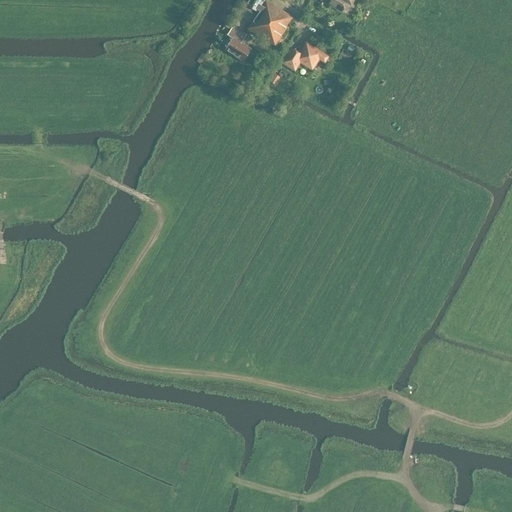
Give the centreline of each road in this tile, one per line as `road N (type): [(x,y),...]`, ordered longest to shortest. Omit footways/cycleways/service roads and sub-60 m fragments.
road 1 (track): [(511,413),(489,426),(471,425),(381,392),(338,400),(117,361),(102,344),(103,319),(163,215),(158,204),(88,172),(41,174),(1,190),(0,244)]
road 2 (track): [(400,476),(354,474),(300,498),(228,473)]
